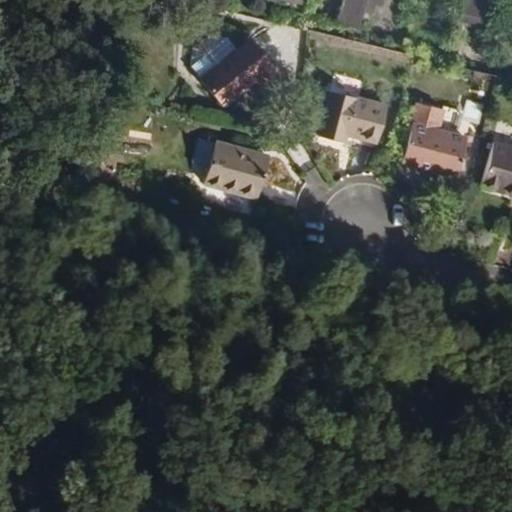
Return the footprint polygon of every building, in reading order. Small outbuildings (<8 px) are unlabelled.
[(335,0),(331,19),(354,24),(358,8),(366,10),(368,1),(376,3),(376,0),(335,0)] [(482,23),(487,0),(457,0),(453,16),(482,23)] [(230,45),(218,29),(203,30),(186,43),(183,62),(195,76),(230,45)] [(259,86),(277,70),(245,33),(230,45),(195,76),(217,102),(250,73),(259,86)] [(365,140),(375,103),(318,88),(306,133),(331,140),(333,132),(365,140)] [(442,171),(453,131),(424,124),(430,103),(404,96),(388,156),(442,171)] [(511,191),(511,147),(483,139),(469,184),(501,194),(502,189),(511,191)] [(246,198),(257,156),(204,143),(194,185),(246,198)]
